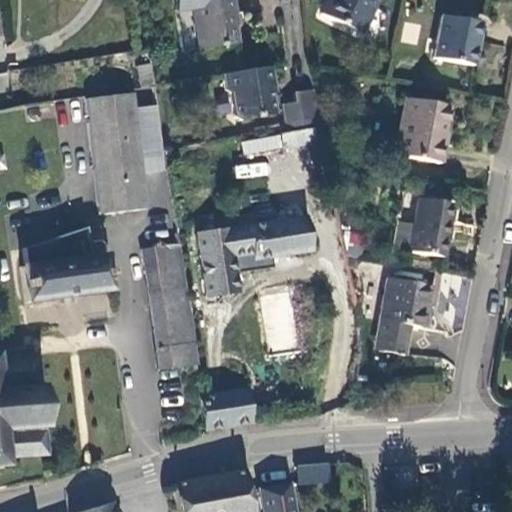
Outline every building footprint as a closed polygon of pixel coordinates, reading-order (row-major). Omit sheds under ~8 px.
[(191,9),(189,0),(171,0),(174,12),(191,9)] [(189,0),(191,9),(198,50),(235,44),(232,26),(230,16),(232,16),(230,0),(189,0)] [(326,0),(319,15),(325,18),(332,0),(326,0)] [(332,0),(325,18),(360,34),(376,0),(332,0)] [(470,67),(478,24),(439,17),(431,59),(470,67)] [(134,65),(138,84),(148,82),(145,64),(134,65)] [(219,74),(222,90),(228,95),(232,117),(238,121),(273,116),(268,87),(272,86),(268,67),(219,74)] [(280,105),(284,130),(317,124),(311,90),(291,94),(293,103),(280,105)] [(84,100),(98,215),(143,209),(129,94),(84,100)] [(441,144),(438,143),(445,108),(402,100),(392,156),(437,165),(441,144)] [(29,121),(34,122),(37,120),(39,117),(38,114),(37,111),(35,110),(31,109),(28,111),(26,114),(26,116),(29,121)] [(294,148),(313,145),(311,130),(291,134),(294,148)] [(278,134),(240,140),(243,156),(281,150),(278,134)] [(281,150),(294,148),(291,134),(279,136),(281,150)] [(235,163),(235,177),(269,177),(269,163),(235,163)] [(450,205),(416,199),(411,226),(406,252),(439,258),(450,205)] [(251,260),(307,252),(302,217),(194,234),(204,298),(234,293),(229,258),(249,254),(251,260)] [(83,228),(21,249),(23,267),(18,268),(23,304),(108,292),(102,255),(87,257),(83,228)] [(357,259),(361,235),(339,232),(345,257),(357,259)] [(138,250),(155,370),(193,366),(176,245),(138,250)] [(425,307),(429,288),(385,279),(377,321),(377,352),(401,357),(407,326),(417,329),(421,307),(425,307)] [(260,296),(266,331),(293,325),(286,291),(260,296)] [(0,467),(5,467),(4,460),(3,460),(3,459),(3,458),(41,456),(38,428),(43,428),(40,387),(34,387),(33,359),(0,362),(0,467)] [(197,397),(202,430),(247,423),(242,390),(197,397)] [(329,462),(296,465),(298,485),(331,481),(329,462)] [(170,485),(175,511),(247,511),(240,472),(170,485)] [(291,511),(287,484),(256,490),(259,511),(291,511)]
